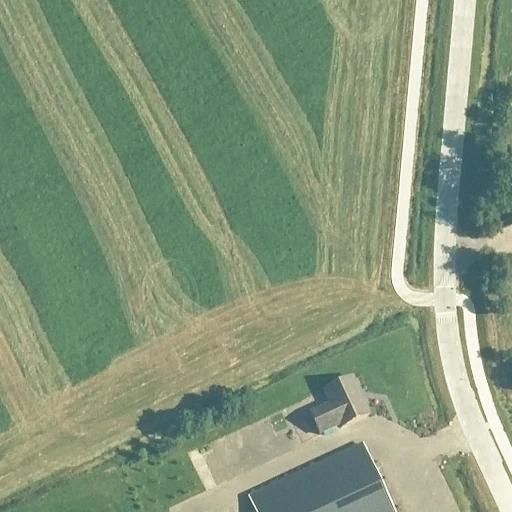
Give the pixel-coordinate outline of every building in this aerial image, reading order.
[(179,360),(196,400),(237,383),(220,343),(179,360)] [(145,383),(156,416),(187,405),(175,372),(145,383)] [(370,418),(352,381),(323,394),(329,407),(309,416),(319,438),(339,429),(340,431),(370,418)] [(303,443),(299,429),(291,431),(286,414),(278,416),(288,448),(303,443)] [(254,511),(390,511),(361,448),(249,500),(254,511)]
